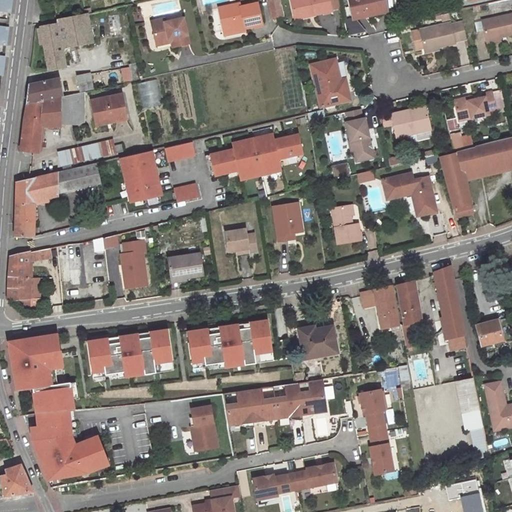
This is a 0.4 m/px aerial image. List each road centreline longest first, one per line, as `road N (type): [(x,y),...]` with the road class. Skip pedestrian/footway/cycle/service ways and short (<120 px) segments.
road 1 (unclassified): [(0,324),(174,306),(454,250)]
road 2 (residential): [(280,38),(373,45),(402,82),(419,87),(511,66)]
road 3 (residential): [(511,369),(486,370),(477,361),(454,250)]
road 4 (tertiary): [(12,120),(28,0)]
road 5 (tertiary): [(0,240),(12,120)]
